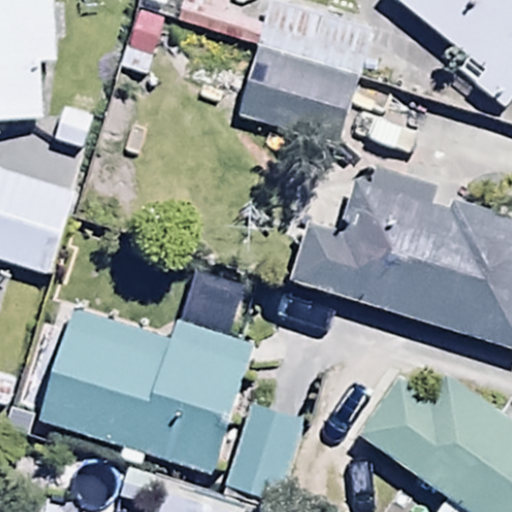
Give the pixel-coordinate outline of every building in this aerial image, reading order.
[(0,0),(0,130),(48,129),(47,73),(59,73),(56,0),(0,0)] [(509,118),(511,114),(511,0),(383,0),(486,79),(476,92),(509,118)] [(358,85),(257,56),(236,127),(337,156),(358,85)] [(77,206),(0,180),(0,267),(51,284),(77,206)] [(312,228),(294,285),(511,353),(511,223),(379,182),(376,191),(357,185),(341,237),(312,228)] [(76,319),(40,426),(210,482),(253,350),(180,326),(172,350),(76,319)] [(402,384),(361,442),(461,511),(511,511),(511,425),(451,383),(434,407),(402,384)] [(309,428),(249,411),(226,492),(287,509),(309,428)] [(312,475),(297,509),(304,511),(349,511),(357,495),(312,475)] [(224,511),(162,495),(157,511),(224,511)]
